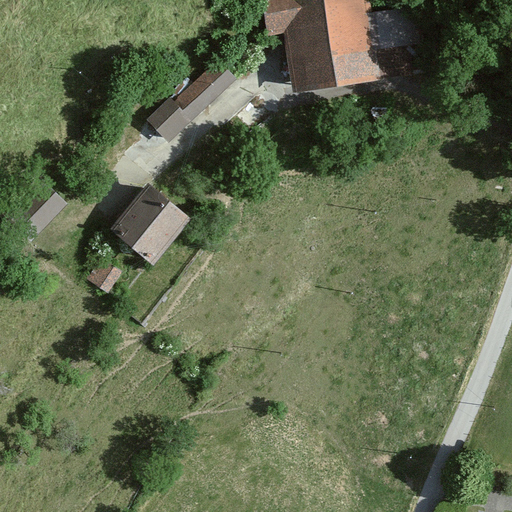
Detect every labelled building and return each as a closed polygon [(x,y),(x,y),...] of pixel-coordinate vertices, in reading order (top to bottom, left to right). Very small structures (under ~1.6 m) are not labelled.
[(297,0),(299,11),(269,14),(270,29),(286,27),(293,86),(371,76),(362,0),(297,0)] [(231,79),(218,64),(172,106),(169,102),(150,119),(167,138),(231,79)] [(64,204),(39,181),(6,216),(31,239),(64,204)] [(181,217),(149,189),(119,225),(151,252),(181,217)] [(101,248),(85,275),(115,287),(130,263),(101,248)]
